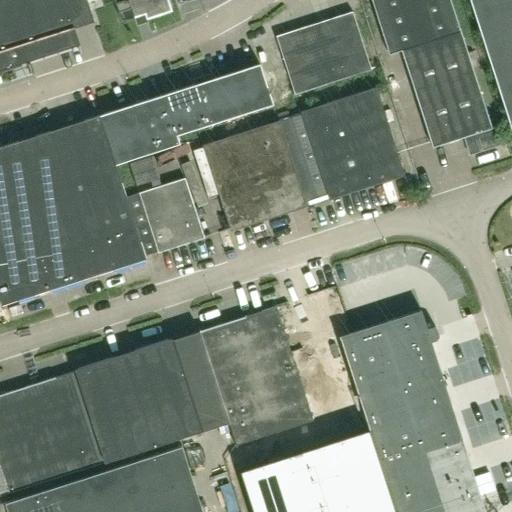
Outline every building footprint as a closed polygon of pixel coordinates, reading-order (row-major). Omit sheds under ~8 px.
[(93,21),(86,0),(0,0),(0,76),(2,76),(3,72),(22,67),(20,63),(78,44),(73,27),(93,21)] [(146,19),(172,10),(168,0),(113,0),(114,2),(115,2),(120,19),(123,20),(134,17),(135,21),(145,17),(146,19)] [(460,30),(450,0),(371,0),(389,54),(390,54),(390,53),(401,49),(460,30)] [(511,0),(469,0),(511,131),(511,0)] [(370,70),(352,12),(276,37),(294,94),(370,70)] [(489,120),(460,30),(401,49),(432,147),(464,137),(469,155),(503,144),(495,118),(489,120)] [(194,80),(195,84),(126,107),(112,111),(128,160),(179,144),(176,135),(272,104),(259,63),(211,79),(210,76),(209,75),(195,79),(194,80)] [(301,114),(290,118),(317,202),(351,191),(402,175),(374,88),(300,111),(301,114)] [(126,197),(115,165),(128,160),(112,111),(99,115),(83,120),(0,147),(0,303),(0,305),(145,258),(144,256),(126,197)] [(306,206),(317,202),(290,118),(202,145),(229,230),(306,206)] [(138,193),(126,197),(144,256),(157,252),(203,237),(184,177),(162,184),(153,157),(129,165),(136,186),(151,181),(153,187),(138,192),(138,193)] [(376,212),(400,205),(395,187),(371,194),(376,212)] [(311,420),(274,306),(197,331),(234,445),(311,420)] [(425,327),(419,309),(338,335),(374,447),(332,460),(343,493),(282,511),(484,511),(430,341),(434,339),(437,336),(435,327),(430,326),(425,327)] [(202,431),(173,339),(70,372),(100,463),(148,448),(202,431)] [(100,463),(70,372),(0,394),(0,463),(8,490),(9,493),(37,484),(100,463)] [(39,491),(0,504),(0,511),(202,511),(181,445),(148,456),(148,448),(100,463),(37,484),(39,491)]
